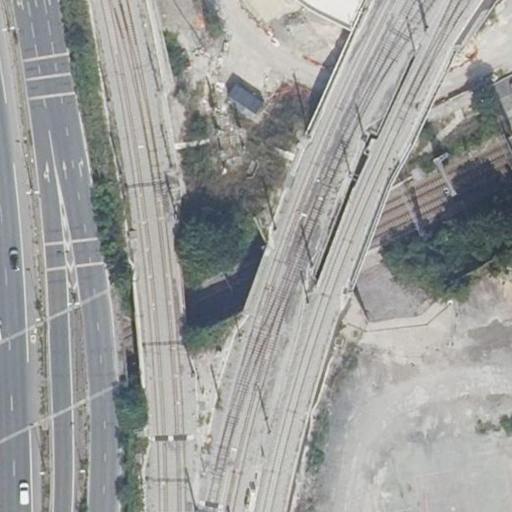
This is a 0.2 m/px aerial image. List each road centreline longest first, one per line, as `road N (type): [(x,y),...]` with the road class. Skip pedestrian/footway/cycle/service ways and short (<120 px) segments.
road 1 (primary): [(97,511),(91,295),(38,52)]
road 2 (trunk): [(60,511),(57,302),(38,52)]
road 3 (trunk): [(12,511),(0,202)]
road 4 (residential): [(258,0),(311,43),(390,72),(437,78),(499,58)]
